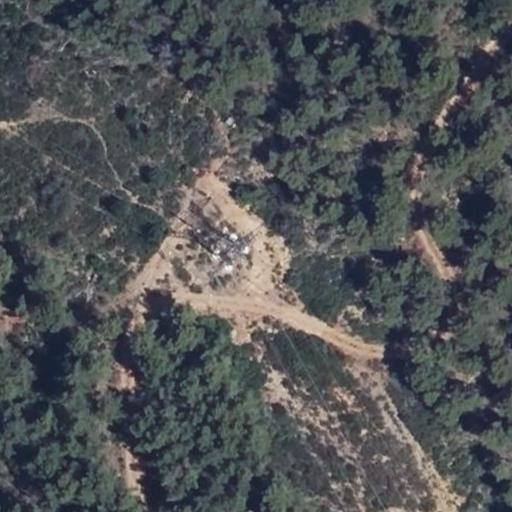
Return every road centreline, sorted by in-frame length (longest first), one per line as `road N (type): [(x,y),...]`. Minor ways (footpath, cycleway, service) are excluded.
road 1 (track): [(147,290),(262,307),(376,350),(430,339),(450,304),(417,189),(441,118),(511,25)]
road 2 (track): [(147,290),(134,343),(131,495),(142,511)]
